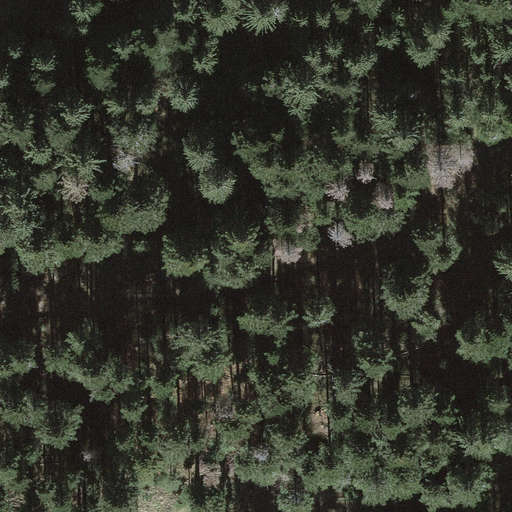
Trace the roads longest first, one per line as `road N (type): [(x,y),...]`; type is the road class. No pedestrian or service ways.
road 1 (track): [(0,303),(236,279),(334,246),(511,138)]
road 2 (track): [(211,511),(511,478)]
